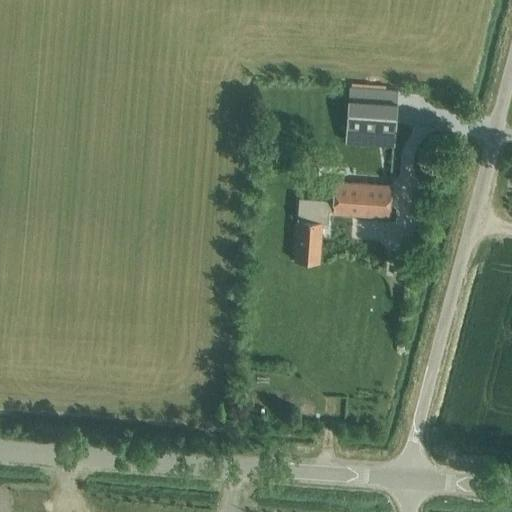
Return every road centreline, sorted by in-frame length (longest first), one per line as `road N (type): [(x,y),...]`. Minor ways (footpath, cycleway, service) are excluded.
road 1 (unclassified): [(406,480),(511,84)]
road 2 (tertiary): [(406,480),(0,450)]
